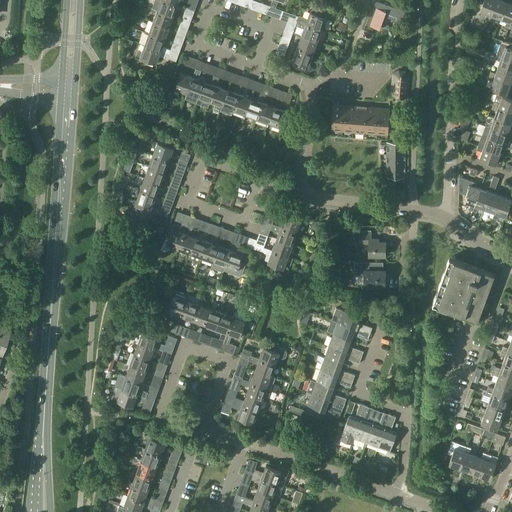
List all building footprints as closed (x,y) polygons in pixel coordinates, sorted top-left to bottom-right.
[(157,10),(174,16),(178,4),(166,0),(160,0),(158,9),(157,10)] [(273,0),(271,6),(268,14),(272,16),(277,0),(282,0),(286,1),(286,0),(273,0)] [(402,25),(406,11),(374,0),(373,0),(371,6),(372,7),(366,23),(380,28),(384,15),(395,19),(394,22),(402,25)] [(487,13),(485,19),(489,20),(495,0),(483,0),(482,5),(476,2),(472,15),(478,17),(480,10),(487,13)] [(492,21),(494,16),(500,18),(506,1),(502,0),(495,0),(489,20),(492,21)] [(507,20),(505,26),(509,27),(511,17),(511,3),(506,1),(500,18),(507,20)] [(307,19),(306,24),(322,30),(322,28),(326,17),(328,18),(330,12),(314,7),(312,13),(310,12),(307,19)] [(156,15),(153,22),(169,27),(174,16),(157,10),(156,15)] [(169,27),(153,22),(149,32),(149,33),(165,39),(169,27)] [(306,24),(302,35),(318,41),(318,40),(322,30),(306,24)] [(145,45),(161,51),(165,39),(149,33),(149,34),(145,45)] [(297,47),(314,53),(318,42),(318,41),(302,35),(297,47)] [(511,44),(501,40),(499,44),(495,56),(511,61),(511,44)] [(163,56),(177,61),(178,57),(170,54),(161,51),(145,45),(142,52),(139,50),(137,56),(157,63),(159,55),(163,57),(163,56)] [(314,53),(297,47),(293,59),(295,59),(293,65),(305,69),(307,64),(309,65),(311,60),(314,53)] [(494,59),(498,60),(500,61),(498,67),(511,72),(511,61),(495,56),(494,59)] [(205,81),(199,97),(211,102),(217,85),(220,76),(223,68),(219,67),(216,75),(215,74),(211,83),(205,81)] [(496,73),(489,71),(488,75),(511,83),(511,79),(511,72),(498,67),(496,73)] [(394,74),(392,93),(397,99),(403,99),(408,96),(409,76),(405,71),(399,71),(394,74)] [(193,77),(181,72),(174,93),(175,93),(177,89),(187,93),(193,77)] [(490,87),(507,93),(511,83),(488,75),(487,78),(493,81),(490,87)] [(187,93),(198,97),(199,97),(205,81),(193,77),(187,93)] [(252,98),(246,114),(257,119),(263,102),(266,94),(269,85),(265,84),(260,96),(258,100),(252,98)] [(222,106),(228,89),(217,85),(211,102),(222,105),(222,106)] [(228,89),(222,106),(234,110),(240,94),(228,89)] [(246,114),(252,98),(240,94),(234,110),(245,114),(246,114)] [(511,100),(496,94),(492,105),(511,111),(511,100)] [(334,100),(332,127),(388,132),(391,105),(334,100)] [(269,123),(275,106),(263,102),(257,119),(268,122),(269,123)] [(494,117),(510,123),(511,118),(511,111),(492,105),(491,108),(496,110),(494,117)] [(275,106),(269,123),(281,127),(287,111),(275,106)] [(467,130),(470,120),(461,116),(460,128),(467,130)] [(486,122),(485,125),(507,133),(510,123),(494,117),(492,124),(486,122)] [(485,125),(484,129),(481,135),(487,137),(503,143),(507,133),(485,125)] [(484,144),(479,142),(478,145),(500,153),(503,143),(487,137),(484,144)] [(154,141),(153,142),(157,144),(153,154),(169,160),(174,148),(154,141)] [(387,143),(387,178),(405,178),(405,143),(387,143)] [(477,149),(482,151),(479,158),(496,164),(500,153),(478,145),(477,149)] [(149,166),(165,172),(169,160),(153,154),(149,165),(149,166)] [(145,164),(145,165),(149,167),(145,178),(161,183),(165,172),(149,166),(149,165),(145,164)] [(463,201),(470,204),(468,210),(472,211),(480,189),(475,187),(476,183),(459,177),(458,192),(466,195),(463,201)] [(141,189),(157,195),(161,183),(145,178),(141,189)] [(137,187),(136,189),(140,190),(136,201),(152,207),(157,195),(141,189),(137,187)] [(472,211),(475,212),(477,207),(484,209),(490,192),(480,189),(472,211)] [(492,219),(500,196),(490,192),(484,209),(491,212),(489,217),(492,219)] [(505,217),(511,200),(500,196),(492,219),(496,220),(498,214),(505,217)] [(136,201),(132,212),(128,211),(128,212),(130,213),(128,217),(144,223),(146,218),(148,219),(151,211),(160,214),(161,210),(152,207),(136,201)] [(187,215),(182,228),(181,228),(180,232),(173,229),(170,237),(167,236),(161,248),(162,249),(163,250),(165,250),(167,250),(168,250),(170,249),(171,248),(171,247),(179,250),(185,233),(188,225),(191,216),(187,215)] [(305,223),(286,215),(281,228),(297,233),(301,223),(305,225),(305,223)] [(263,225),(271,228),(271,229),(279,232),(277,239),(293,245),(293,246),(296,247),(297,246),(293,244),(297,233),(281,228),(272,224),(264,221),(263,225)] [(316,222),(314,229),(319,231),(322,224),(316,222)] [(360,232),(359,243),(369,243),(369,255),(370,255),(371,256),(373,257),(374,255),(385,255),(386,241),(378,241),(378,238),(371,238),(372,232),(360,232)] [(196,238),(185,233),(179,250),(191,254),(196,238)] [(237,233),(234,241),(231,250),(225,266),(238,271),(244,255),(236,252),(239,243),(242,235),(237,233)] [(200,262),(202,258),(208,242),(196,238),(191,254),(189,258),(200,262)] [(293,245),(277,239),(273,251),(289,257),(293,246),(293,245)] [(202,258),(213,262),(214,262),(220,246),(208,242),(202,258)] [(268,263),(284,269),(288,270),(288,269),(285,267),(289,257),(273,251),(264,248),(256,245),(254,249),(271,255),(268,263)] [(212,266),(213,266),(214,262),(225,266),(231,250),(220,246),(214,262),(213,262),(212,266)] [(449,258),(433,304),(478,320),(494,274),(449,258)] [(365,286),(375,286),(375,284),(385,284),(385,282),(387,282),(388,274),(385,274),(385,269),(383,269),(375,269),(375,261),(355,261),(355,275),(363,275),(363,284),(365,284),(365,286)] [(331,279),(331,287),(339,288),(339,280),(331,279)] [(234,291),(237,284),(233,283),(229,285),(227,288),(234,291)] [(172,303),(169,311),(181,315),(187,299),(189,294),(173,289),(168,302),(172,303)] [(201,297),(200,299),(193,319),(204,324),(210,307),(203,305),(206,299),(201,297)] [(198,303),(187,299),(181,315),(193,319),(200,299),(199,299),(198,303)] [(364,305),(350,302),(348,307),(362,312),(364,305)] [(222,312),(224,308),(222,308),(221,311),(210,307),(204,324),(216,328),(222,312)] [(358,322),(360,316),(362,312),(348,307),(346,311),(336,307),(332,319),(338,321),(371,333),(373,327),(358,322)] [(221,349),(225,351),(230,339),(231,339),(232,334),(239,337),(248,314),(236,310),(233,316),(221,349)] [(221,335),(217,347),(221,349),(233,316),(222,312),(216,328),(222,330),(220,335),(221,335)] [(334,333),(352,339),(354,333),(369,338),(371,333),(338,321),(334,333)] [(0,333),(9,337),(12,331),(0,326),(0,333)] [(143,329),(139,341),(155,347),(164,350),(172,353),(173,349),(165,346),(166,345),(157,342),(159,335),(143,329)] [(9,337),(0,333),(0,350),(4,352),(9,337)] [(352,339),(334,333),(329,345),(362,356),(364,351),(349,345),(352,339)] [(139,341),(135,352),(135,353),(151,358),(155,347),(139,341)] [(511,341),(509,347),(503,345),(502,350),(511,353),(511,341)] [(276,364),(278,357),(280,358),(283,358),(286,356),(288,352),(286,350),(284,348),(272,344),(271,348),(264,346),(260,358),(276,364)] [(362,356),(329,345),(325,356),(343,363),(345,356),(360,362),(362,356)] [(503,362),(511,365),(511,353),(502,350),(500,354),(506,356),(503,362)] [(135,353),(131,364),(146,370),(151,358),(135,353)] [(260,358),(251,355),(249,359),(249,361),(258,364),(256,369),(272,375),(276,364),(260,358)] [(325,356),(320,355),(319,359),(322,366),(321,368),(353,380),(355,375),(340,369),(343,363),(325,356)] [(495,370),(511,376),(511,365),(503,362),(501,367),(496,365),(495,370)] [(126,376),(142,382),(146,370),(131,364),(127,375),(126,376)] [(316,380),(334,387),(336,380),(351,386),(353,380),(321,368),(316,380)] [(256,369),(251,381),(271,388),(275,377),(272,375),(256,369)] [(496,382),(511,387),(511,376),(495,370),(493,374),(498,376),(496,382)] [(121,374),(117,385),(122,387),(122,388),(147,397),(149,392),(149,391),(143,389),(145,383),(142,382),(126,376),(121,374)] [(234,375),(233,379),(245,383),(245,384),(250,386),(247,393),(267,400),(271,388),(251,381),(243,378),(234,375)] [(334,387),(312,379),(307,390),(312,392),(345,404),(347,398),(332,393),(334,387)] [(511,390),(511,387),(496,382),(494,388),(489,386),(487,390),(509,398),(511,390)] [(147,397),(122,388),(118,400),(134,405),(136,399),(140,400),(141,399),(145,401),(147,397)] [(509,398),(487,390),(485,395),(491,396),(489,402),(505,408),(509,398)] [(308,404),(325,410),(327,407),(339,417),(340,416),(337,415),(342,409),(343,410),(345,404),(312,392),(308,404)] [(247,393),(245,400),(227,394),(226,398),(259,410),(263,400),(267,402),(267,400),(247,393)] [(226,398),(224,403),(241,409),(238,417),(258,424),(259,423),(255,421),(259,410),(226,398)] [(505,408),(489,402),(487,408),(481,406),(480,410),(502,419),(505,408)] [(361,403),(356,418),(349,416),(348,419),(345,417),(343,423),(346,424),(341,439),(353,443),(355,438),(367,405),(361,403)] [(291,404),(289,409),(302,414),(304,409),(291,404)] [(367,405),(355,438),(365,442),(364,446),(365,446),(366,442),(373,425),(367,422),(372,407),(367,405)] [(478,415),(483,417),(481,423),(498,429),(502,419),(480,410),(478,415)] [(366,442),(365,446),(366,447),(367,443),(378,447),(386,425),(390,414),(385,412),(379,427),(373,425),(366,442)] [(378,447),(390,451),(397,433),(390,431),(396,416),(390,414),(386,425),(378,447)] [(475,425),(473,430),(483,434),(485,429),(481,428),(475,425)] [(485,429),(483,434),(493,438),(495,433),(489,430),(485,429)] [(503,445),(506,437),(495,433),(493,438),(492,441),(503,445)] [(161,454),(166,442),(146,435),(145,437),(149,438),(145,448),(161,454)] [(459,468),(467,446),(452,440),(448,453),(452,455),(449,464),(459,468)] [(469,472),(475,455),(470,453),(472,447),(467,446),(459,468),(469,472)] [(141,460),(157,466),(161,454),(145,448),(141,459),(141,460)] [(480,475),(488,453),(483,452),(481,457),(475,455),(469,472),(480,475)] [(490,479),(496,463),(490,460),(492,455),(488,453),(480,475),(490,479)] [(137,458),(137,459),(141,461),(137,472),(153,478),(157,466),(141,460),(141,459),(137,458)] [(263,473),(255,470),(247,467),(245,471),(284,485),(290,469),(278,465),(277,469),(266,465),(263,473)] [(244,475),(260,481),(258,489),(274,494),(274,495),(277,496),(278,496),(279,496),(284,485),(245,471),(244,475)] [(137,472),(133,483),(149,489),(153,478),(137,472)] [(161,507),(163,503),(151,498),(146,496),(149,489),(133,483),(129,481),(129,482),(128,483),(132,484),(128,495),(144,501),(153,504),(161,507)] [(274,494),(258,489),(253,500),(270,506),(274,495),(274,494)] [(296,490),(292,501),(298,504),(299,504),(303,492),(302,492),(296,490)] [(235,498),(243,501),(247,503),(252,505),(249,511),(267,511),(270,506),(253,500),(245,497),(237,494),(235,498)] [(128,495),(124,507),(139,511),(140,511),(142,505),(151,508),(153,504),(144,501),(128,495)]
